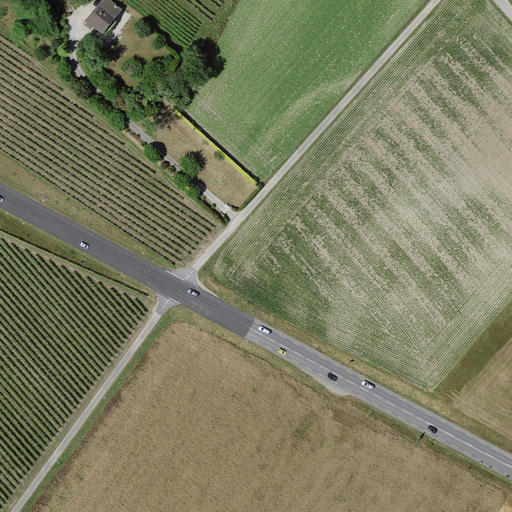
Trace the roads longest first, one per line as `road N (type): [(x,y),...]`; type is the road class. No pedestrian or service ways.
road 1 (track): [(437,0),(176,289),(15,511)]
road 2 (secondary): [(511,467),(0,195)]
